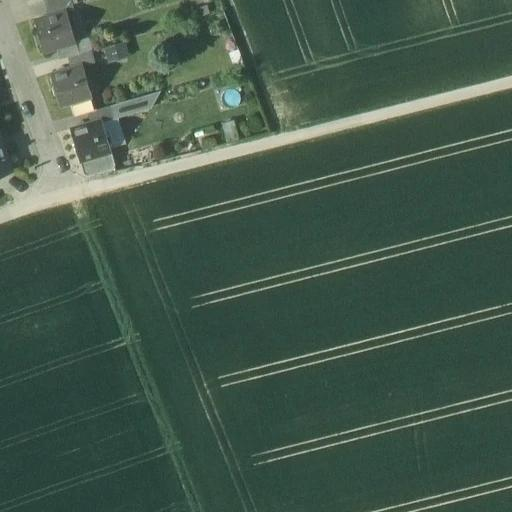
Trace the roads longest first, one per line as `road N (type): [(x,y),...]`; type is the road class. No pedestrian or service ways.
road 1 (track): [(67,192),(511,80)]
road 2 (track): [(201,511),(67,192)]
road 3 (residential): [(67,192),(0,18)]
